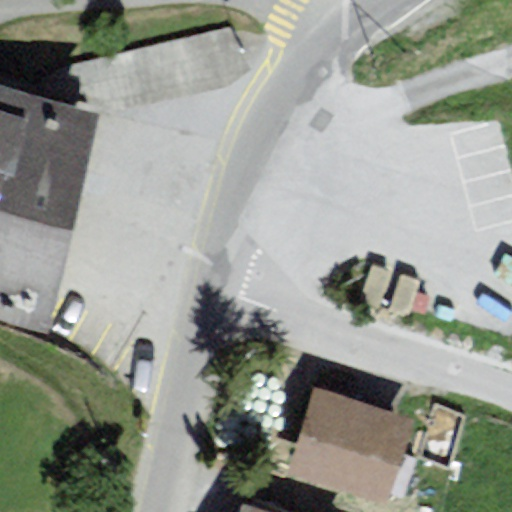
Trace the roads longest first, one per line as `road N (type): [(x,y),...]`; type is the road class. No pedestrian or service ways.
road 1 (residential): [(511,393),(199,284)]
road 2 (unclassified): [(199,284),(241,143),(265,94),(333,19)]
road 3 (unclassified): [(143,511),(199,284)]
